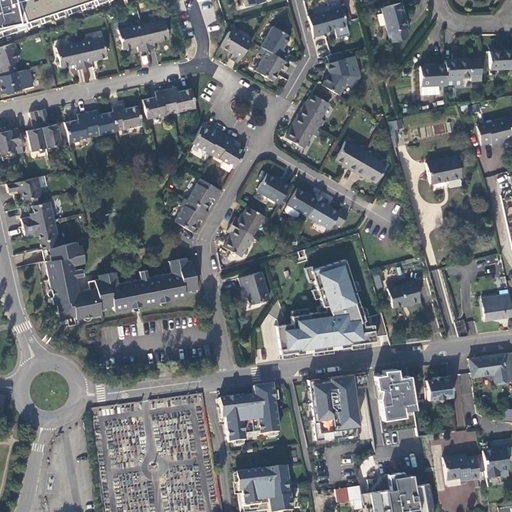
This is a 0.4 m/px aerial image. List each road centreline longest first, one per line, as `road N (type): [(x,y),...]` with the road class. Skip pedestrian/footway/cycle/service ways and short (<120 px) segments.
road 1 (residential): [(229,379),(511,341)]
road 2 (residential): [(229,379),(203,241),(260,140)]
road 3 (residential): [(200,61),(0,110)]
road 4 (residential): [(260,140),(389,219)]
road 5 (residential): [(80,393),(229,379)]
road 6 (residential): [(0,247),(33,366)]
